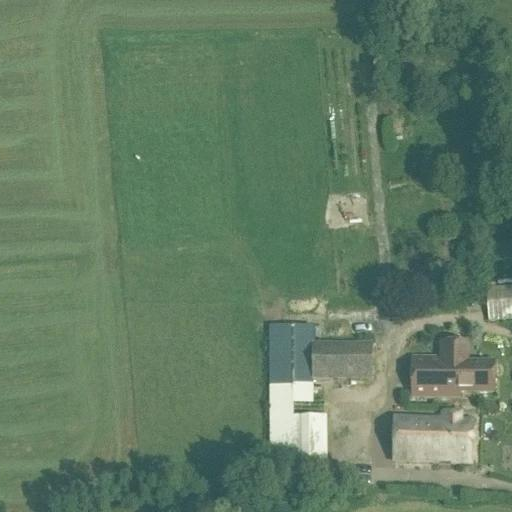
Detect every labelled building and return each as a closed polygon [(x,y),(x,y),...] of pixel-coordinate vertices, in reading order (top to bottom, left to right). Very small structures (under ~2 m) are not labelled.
[(451,56),(381,62),(385,95),(469,88),(465,46),(450,47),(451,56)] [(408,136),(407,113),(388,114),(389,137),(408,136)] [(491,264),(511,261),(511,242),(488,245),(491,264)] [(511,279),(486,281),(488,324),(511,322),(511,279)] [(312,345),(314,345),(314,329),(270,328),(270,469),(328,468),(326,391),(314,391),(313,382),(312,345)] [(313,382),(373,383),(373,344),(314,345),(312,345),(313,382)] [(468,345),(441,345),(441,360),(412,360),(412,400),(460,399),(460,396),(494,396),(494,365),(468,365),(468,345)] [(396,421),(395,464),(471,466),(472,423),(461,423),(461,415),(445,415),(445,422),(396,421)]
